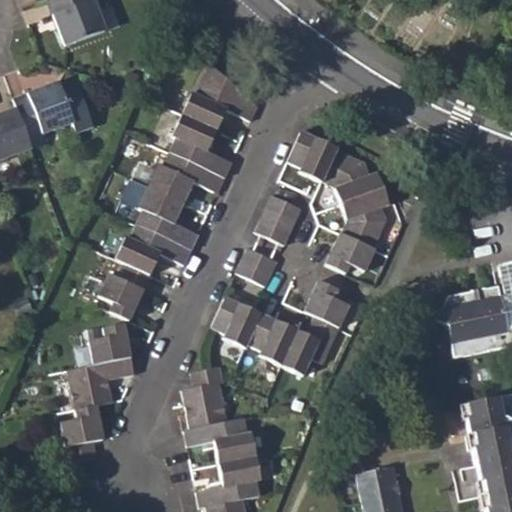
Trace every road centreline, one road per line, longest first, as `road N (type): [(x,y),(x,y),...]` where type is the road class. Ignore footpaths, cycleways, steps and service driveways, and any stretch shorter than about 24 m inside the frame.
road 1 (residential): [(311,51),(145,410),(132,462),(137,495)]
road 2 (residential): [(311,51),(410,111),(511,151)]
